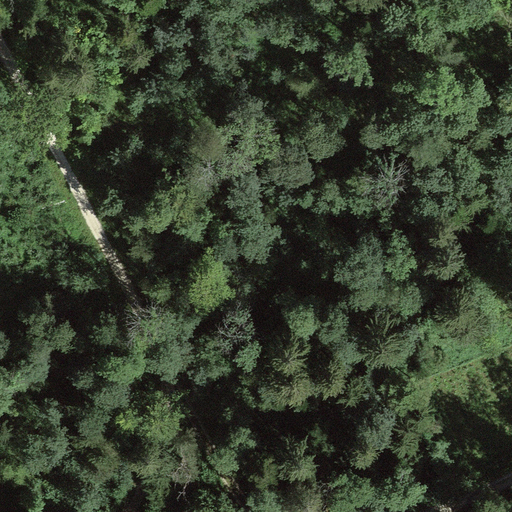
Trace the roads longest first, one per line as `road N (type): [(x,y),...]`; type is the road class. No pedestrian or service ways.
road 1 (track): [(256,511),(171,383),(0,49)]
road 2 (track): [(171,383),(162,445),(125,511)]
